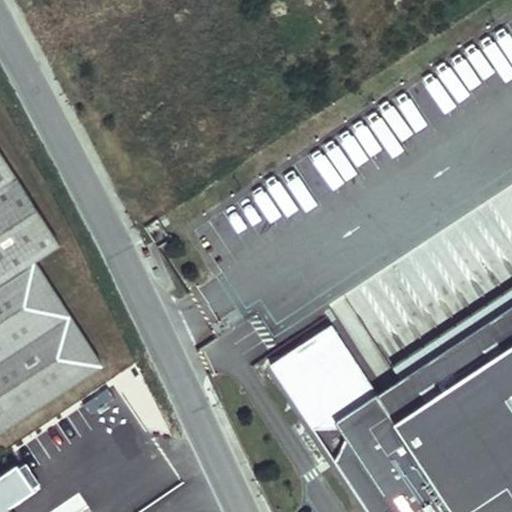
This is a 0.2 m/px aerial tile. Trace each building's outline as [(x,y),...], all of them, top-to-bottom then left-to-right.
[(61,246),(0,151),(0,432),(104,366),(37,262),(61,246)] [(511,511),(511,307),(379,395),(333,325),(315,336),(320,344),(313,349),(308,341),(272,365),(314,428),(333,416),(341,428),(348,439),(356,451),(337,463),(368,511),(388,511),(394,508),(395,511),(511,511)] [(315,336),(308,341),(313,349),(320,344),(315,336)] [(333,416),(314,428),(341,428),(333,416)] [(348,439),(337,463),(356,451),(348,439)]
